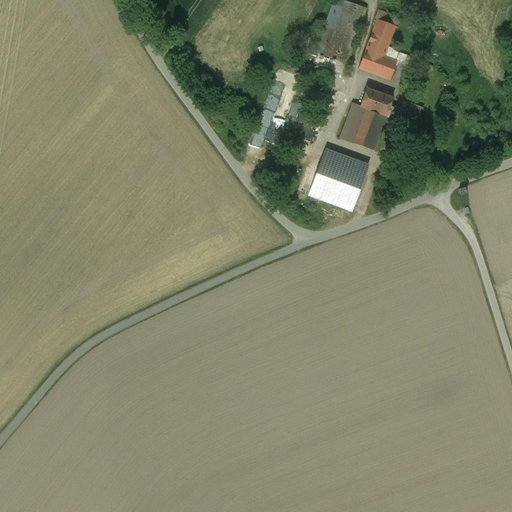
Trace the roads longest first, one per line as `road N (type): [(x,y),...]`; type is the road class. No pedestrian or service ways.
road 1 (unclassified): [(320,238),(84,344),(0,444)]
road 2 (unclassified): [(320,238),(277,214),(122,0)]
road 3 (unclassified): [(432,193),(470,238),(511,363)]
road 4 (unclassified): [(432,193),(320,238)]
